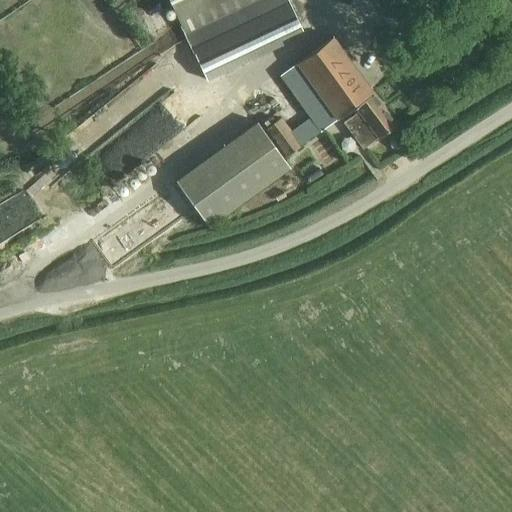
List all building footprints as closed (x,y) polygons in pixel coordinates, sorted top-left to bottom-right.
[(167,0),(187,40),(270,0),(167,0)] [(219,71),(281,42),(267,12),(205,41),(219,71)] [(284,156),(353,105),(372,91),(331,34),(279,73),(308,112),(287,127),(257,87),(242,98),(257,119),(175,179),(208,224),(290,164),(284,156)] [(395,122),(372,91),(353,105),(357,109),(342,121),(362,147),(395,122)] [(500,230),(511,219),(511,188),(485,213),(500,230)]
